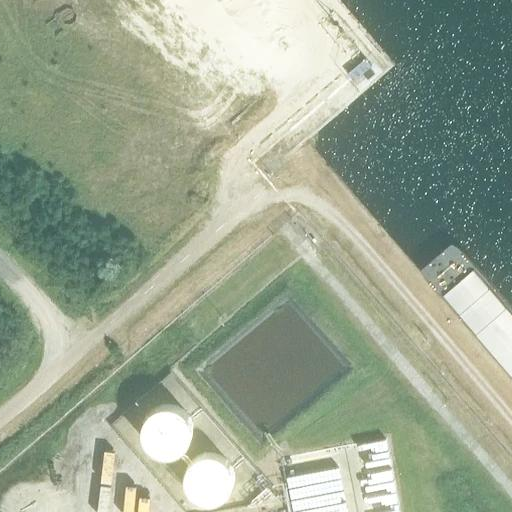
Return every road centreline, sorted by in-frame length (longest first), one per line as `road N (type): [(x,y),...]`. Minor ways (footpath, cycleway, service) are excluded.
road 1 (unknown): [(72,351),(265,200),(296,193),(366,251),(511,417)]
road 2 (unclassified): [(0,417),(72,351),(0,268)]
